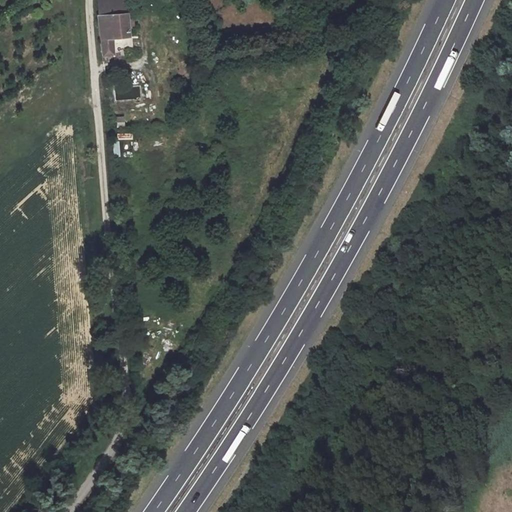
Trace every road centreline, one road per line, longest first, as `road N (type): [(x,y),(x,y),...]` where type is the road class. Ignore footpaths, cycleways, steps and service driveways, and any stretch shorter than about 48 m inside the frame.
road 1 (motorway): [(445,0),(332,226),(153,511)]
road 2 (motorway): [(184,511),(353,241),(473,0)]
road 3 (residential): [(93,71),(123,414),(110,453),(65,511)]
